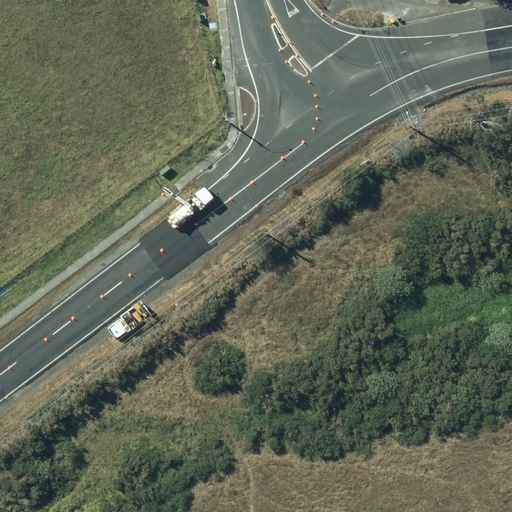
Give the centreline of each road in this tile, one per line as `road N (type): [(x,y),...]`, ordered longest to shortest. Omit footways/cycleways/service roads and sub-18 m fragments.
road 1 (unclassified): [(0,375),(306,135)]
road 2 (tertiary): [(367,96),(429,65),(511,53)]
road 3 (tertiary): [(306,135),(274,64),(268,6)]
road 4 (tertiary): [(268,6),(367,96)]
